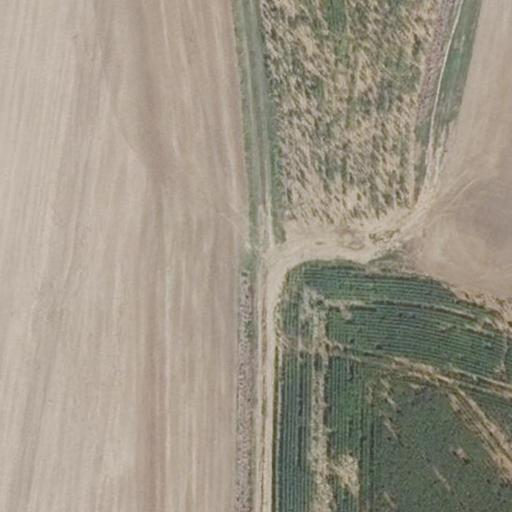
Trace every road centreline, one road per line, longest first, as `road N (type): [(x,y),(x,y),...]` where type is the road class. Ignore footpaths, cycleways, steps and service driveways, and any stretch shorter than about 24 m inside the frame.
road 1 (track): [(246,0),(266,226),(254,511)]
road 2 (track): [(266,239),(347,248),(417,237),(481,0)]
